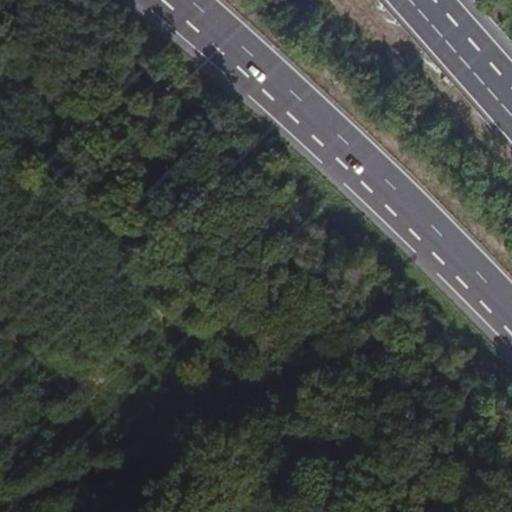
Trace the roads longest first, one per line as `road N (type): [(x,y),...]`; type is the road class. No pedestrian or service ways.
road 1 (trunk): [(176,0),(511,319)]
road 2 (trunk): [(511,100),(423,0)]
